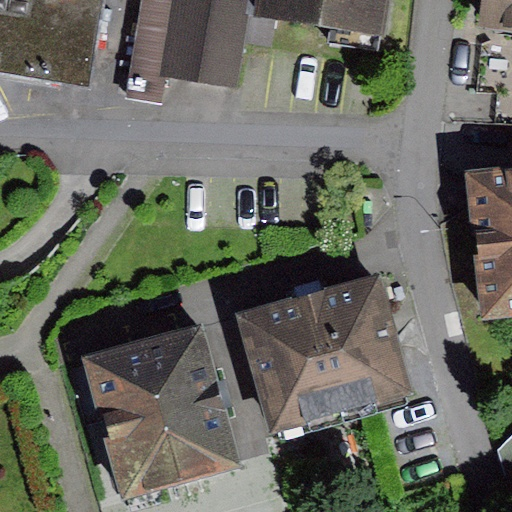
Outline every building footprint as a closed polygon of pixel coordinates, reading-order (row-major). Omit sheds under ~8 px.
[(101,0),(0,0),(0,84),(85,98),(101,0)] [(232,100),(245,0),(168,0),(157,89),(232,100)] [(390,0),(250,0),(247,24),(384,43),(390,0)] [(511,0),(482,0),(478,31),(511,36),(511,0)] [(511,175),(459,181),(478,333),(511,329),(511,175)] [(378,289),(230,328),(263,451),(411,413),(378,289)] [(202,337),(70,373),(108,511),(142,511),(242,485),(202,337)] [(511,511),(511,439),(499,455),(511,511)]
